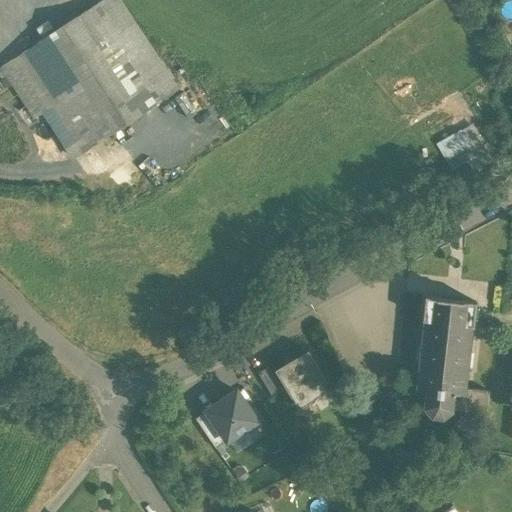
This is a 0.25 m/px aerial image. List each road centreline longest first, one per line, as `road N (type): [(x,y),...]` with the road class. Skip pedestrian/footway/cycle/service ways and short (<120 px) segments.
road 1 (residential): [(130,402),(164,394),(511,186)]
road 2 (residential): [(0,288),(100,392),(130,402)]
road 3 (residential): [(158,511),(112,442),(130,402)]
